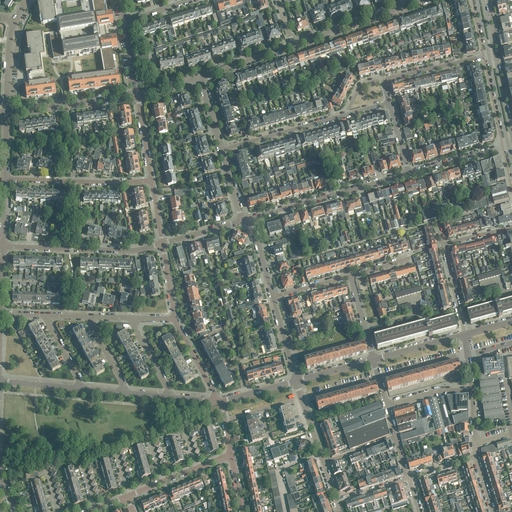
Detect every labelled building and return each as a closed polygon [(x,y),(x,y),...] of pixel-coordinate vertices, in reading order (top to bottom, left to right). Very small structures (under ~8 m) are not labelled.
[(40,17),(42,17),(43,24),(57,22),(58,31),(49,33),(49,35),(53,59),(100,51),(102,50),(105,72),(115,70),(112,49),(118,48),(116,36),(107,38),(105,26),(114,24),(112,12),(108,13),(105,0),(53,0),(38,3),(37,3),(38,7),(40,7),(40,9),(39,10),(39,14),(41,14),(41,17),(40,17)] [(228,0),(226,0),(223,1),(226,12),(227,13),(232,12),(228,0)] [(228,0),(232,12),(238,10),(234,0),(228,0)] [(240,0),(234,0),(238,10),(243,8),(246,7),(244,0),(242,0),(241,0),(240,0)] [(349,0),(343,2),(347,13),(348,12),(348,13),(350,13),(350,12),(353,11),(349,0)] [(364,7),(361,0),(355,0),(358,9),(361,8),(362,9),(363,8),(364,7)] [(497,4),(497,5),(498,9),(509,6),(507,0),(502,0),(503,2),(497,3),(497,4)] [(219,12),(217,12),(218,16),(221,15),(221,14),(226,12),(223,1),(217,3),(219,12)] [(268,8),(266,1),(258,4),(260,10),(268,8)] [(338,4),(342,14),(342,15),(343,15),(345,14),(345,13),(347,13),(343,2),(338,4)] [(338,4),(333,6),(336,16),(339,15),(339,16),(341,16),(341,15),(342,14),(338,4)] [(204,7),(207,16),(213,14),(210,5),(204,7)] [(319,11),(316,12),(320,22),(321,23),(323,22),(323,21),(325,20),(323,15),(326,14),(323,5),(320,5),(320,6),(319,6),(319,7),(318,7),(318,8),(318,9),(319,11)] [(336,16),(333,6),(327,8),(331,18),(333,17),(333,18),(334,18),(336,18),(336,17),(336,16)] [(434,8),(437,16),(438,18),(443,16),(443,14),(440,6),(437,7),(437,6),(435,7),(434,8)] [(509,6),(498,9),(499,13),(500,14),(500,15),(508,13),(510,12),(509,6)] [(204,7),(198,9),(201,18),(207,16),(204,7)] [(195,19),(201,18),(198,9),(193,11),(195,19)] [(424,12),(427,20),(429,19),(430,22),(431,21),(432,24),(434,23),(429,10),(427,11),(426,10),(425,11),(424,12)] [(193,11),(187,13),(189,21),(195,19),(193,11)] [(301,20),(300,20),(297,11),(295,12),(298,21),(295,22),(297,31),(303,29),(301,20)] [(320,22),(316,12),(310,14),(314,24),(316,23),(316,24),(317,24),(319,24),(319,23),(319,22),(320,22)] [(421,13),(419,14),(422,24),(424,23),(423,21),(427,20),(424,12),(423,12),(421,12),(421,13)] [(184,23),(189,21),(187,13),(181,15),(184,23)] [(306,18),(301,20),(303,29),(309,27),(307,21),(309,20),(307,13),(304,14),(306,18)] [(501,20),(502,25),(502,26),(503,26),(510,24),(509,18),(511,17),(511,13),(504,15),(505,19),(501,20)] [(413,15),(416,23),(417,26),(422,24),(419,14),(416,14),(414,15),(413,15)] [(181,15),(175,17),(178,25),(184,23),(181,15)] [(411,16),(408,17),(411,25),(416,23),(413,15),(413,16),(412,15),(411,16)] [(170,18),(171,24),(169,25),(172,37),(175,36),(172,27),(178,25),(175,17),(170,18)] [(405,18),(402,19),(405,27),(411,25),(408,17),(406,18),(405,18)] [(405,27),(402,19),(402,18),(400,19),(400,20),(397,20),(400,29),(405,27)] [(169,25),(166,26),(164,20),(163,20),(160,21),(158,22),(161,30),(161,33),(167,31),(169,38),(172,37),(169,25)] [(392,23),(391,23),(394,31),(397,30),(398,33),(399,36),(401,35),(400,33),(400,32),(397,21),(394,22),(393,22),(392,22),(392,23)] [(161,30),(158,22),(152,24),(155,32),(161,30)] [(395,35),(394,31),(391,23),(390,23),(388,23),(388,24),(386,25),(389,33),(390,37),(395,35)] [(511,27),(511,26),(511,23),(510,24),(503,26),(503,28),(504,32),(511,30),(511,27)] [(155,32),(152,24),(147,26),(149,34),(150,37),(156,35),(155,32)] [(277,25),(271,27),(275,38),(275,37),(275,38),(276,38),(278,38),(278,37),(280,36),(277,25)] [(149,34),(147,26),(141,27),(141,28),(143,36),(149,34)] [(275,38),(271,27),(265,29),(269,40),(272,39),(274,39),(274,38),(275,38)] [(371,30),(370,30),(373,38),(376,37),(379,45),(381,44),(379,39),(376,29),(373,29),(371,29),(371,30)] [(254,34),(258,43),(258,44),(259,44),(261,44),(261,43),(261,42),(263,42),(260,31),(257,32),(258,33),(254,34)] [(361,34),(360,34),(363,42),(368,40),(365,32),(363,33),(362,32),(361,33),(361,34)] [(45,55),(42,36),(42,34),(42,33),(26,35),(26,36),(27,36),(28,39),(26,39),(27,43),(28,43),(29,46),(27,46),(28,50),(30,50),(31,57),(24,57),(24,58),(26,58),(26,61),(25,61),(25,65),(27,65),(27,68),(26,68),(26,72),(29,72),(30,83),(33,83),(32,74),(42,73),(40,56),(45,55)] [(249,36),(252,45),(253,45),(253,46),(254,46),(255,45),(256,45),(256,44),(258,43),(254,34),(249,36)] [(247,47),(244,38),(243,36),(240,37),(238,38),(241,49),(244,48),(245,49),(246,48),(247,48),(246,47),(247,47)] [(252,45),(249,36),(244,38),(247,47),(249,46),(249,47),(250,47),(252,47),(252,46),(252,45)] [(353,45),(350,37),(349,38),(349,37),(347,38),(344,39),(348,50),(350,50),(349,47),(353,45)] [(226,40),(230,51),(236,49),(232,38),(226,40)] [(343,50),(347,49),(343,39),(343,40),(342,39),(341,40),(340,41),(338,41),(341,49),(342,52),(344,52),(343,50)] [(222,45),(225,53),(230,51),(226,40),(223,41),(225,44),(222,45)] [(219,55),(216,47),(215,43),(212,44),(213,47),(210,48),(213,57),(219,55)] [(336,51),(333,43),(332,43),(330,43),(330,44),(328,45),(331,56),(332,58),(334,57),(333,55),(337,54),(336,51)] [(225,53),(222,45),(216,47),(219,55),(225,53)] [(331,56),(328,45),(325,46),(325,45),(323,46),(323,47),(325,55),(328,54),(329,57),(331,56)] [(440,57),(440,58),(443,57),(445,56),(443,48),(443,45),(437,46),(440,57)] [(511,47),(502,50),(503,55),(511,53),(511,47)] [(322,62),(320,57),(317,49),(315,49),(313,49),(313,50),(312,50),(315,58),(316,61),(319,60),(320,62),(322,62)] [(202,51),(203,55),(206,63),(212,61),(208,51),(205,52),(204,50),(202,51)] [(310,60),(307,52),(305,53),(304,52),(303,53),(302,54),(304,60),(305,62),(310,60)] [(511,53),(503,55),(504,61),(505,61),(505,63),(511,61),(511,53)] [(304,60),(302,54),(301,54),(299,54),(299,55),(297,56),(298,60),(299,64),(300,67),(306,65),(305,62),(304,60)] [(185,57),(186,60),(189,68),(194,66),(192,60),(191,57),(191,55),(185,57)] [(206,63),(203,55),(197,56),(200,64),(206,63)] [(200,64),(197,56),(194,58),(193,56),(191,57),(192,60),(194,66),(200,64)] [(292,60),(292,57),(291,58),(291,57),(289,58),(286,59),(289,67),(290,71),(292,76),(294,75),(293,70),(296,69),(294,66),(292,60)] [(286,60),(285,59),(284,59),(282,59),(282,60),(280,61),(280,62),(284,72),(289,71),(288,68),(286,60)] [(275,63),(278,71),(279,74),(284,72),(280,62),(278,62),(277,62),(276,62),(276,63),(275,63)] [(272,64),(270,65),(272,73),(278,71),(275,63),(274,63),(272,64)] [(265,67),(267,75),(268,78),(274,76),(272,73),(270,65),(267,66),(267,65),(265,66),(265,67)] [(255,70),(254,70),(257,79),(262,77),(259,69),(257,69),(255,69),(255,70)] [(345,78),(344,80),(351,84),(352,84),(353,82),(354,79),(352,79),(354,76),(352,75),(352,74),(347,71),(344,77),(345,78)] [(118,72),(68,78),(70,92),(120,86),(118,72)] [(243,90),(244,90),(243,87),(242,84),(239,76),(239,75),(236,76),(234,76),(234,77),(233,77),(236,86),(240,85),(240,87),(241,91),(243,90)] [(466,84),(474,82),(482,80),(481,78),(482,77),(482,76),(481,75),(480,75),(472,77),(473,80),(470,80),(466,81),(466,84)] [(54,80),(33,83),(30,83),(25,84),(27,98),(56,94),(54,80)] [(215,90),(224,87),(227,87),(226,83),(230,82),(229,80),(221,82),(221,83),(219,83),(219,85),(217,85),(217,86),(216,87),(217,89),(215,89),(215,90)] [(342,83),(341,85),(349,89),(350,87),(351,84),(344,80),(343,80),(342,82),(342,83)] [(336,89),(338,90),(346,94),(347,92),(348,92),(349,90),(348,90),(349,89),(341,85),(339,84),(336,89)] [(399,92),(397,84),(391,85),(394,94),(397,93),(399,100),(401,100),(400,97),(399,92)] [(336,92),(335,95),(344,99),(345,97),(346,95),(346,94),(338,90),(337,93),(336,92)] [(178,97),(180,103),(189,100),(189,99),(189,97),(188,97),(187,95),(181,96),(181,97),(178,97)] [(332,96),(330,100),(333,102),(332,103),(340,107),(342,102),(344,99),(335,95),(334,97),(332,96)] [(315,104),(317,113),(320,112),(322,112),(322,111),(320,103),(319,98),(316,99),(315,97),(313,98),(315,104)] [(182,112),(181,108),(183,108),(184,108),(191,106),(190,103),(191,102),(190,101),(189,100),(180,103),(177,104),(178,109),(172,111),(173,114),(179,112),(182,112)] [(298,104),(301,117),(304,116),(304,117),(306,116),(306,115),(307,115),(303,103),(303,102),(298,104)] [(303,103),(307,115),(309,115),(310,115),(312,115),(312,114),(310,106),(309,103),(309,102),(303,103)] [(162,119),(162,120),(166,120),(166,118),(164,119),(163,113),(165,113),(164,109),(154,111),(156,120),(162,119)] [(187,113),(189,118),(199,115),(198,115),(199,114),(198,113),(198,112),(197,110),(191,112),(191,111),(190,112),(187,113)] [(78,129),(78,126),(84,125),(84,123),(84,122),(83,114),(76,115),(77,121),(74,122),(75,130),(78,129)] [(189,118),(191,124),(200,121),(199,119),(200,118),(200,116),(199,116),(199,115),(189,118)] [(251,122),(254,131),(254,130),(255,130),(255,131),(257,130),(257,129),(259,129),(257,121),(255,117),(250,118),(251,119),(251,122)] [(55,118),(49,119),(50,126),(54,126),(54,127),(56,126),(57,132),(60,131),(59,124),(56,124),(55,118)] [(131,120),(130,120),(121,121),(118,122),(119,129),(125,128),(124,127),(132,125),(131,120)] [(166,121),(166,120),(162,120),(162,122),(157,122),(159,134),(167,133),(166,121)] [(191,124),(192,129),(202,126),(201,126),(202,125),(202,123),(201,123),(200,121),(191,124)] [(202,126),(192,129),(194,134),(197,134),(203,132),(202,129),(203,129),(203,127),(202,127),(202,126)] [(236,129),(227,132),(228,132),(228,133),(228,136),(229,136),(229,137),(238,135),(237,132),(240,131),(240,133),(244,132),(245,133),(247,132),(246,126),(243,127),(236,129)] [(346,137),(343,126),(341,126),(340,126),(338,126),(338,127),(337,127),(340,136),(341,139),(346,137)] [(332,129),(335,138),(340,136),(337,127),(335,128),(333,128),(332,129)] [(388,139),(393,137),(390,128),(387,129),(385,129),(387,136),(388,139)] [(321,132),(324,141),(325,143),(330,142),(329,139),(327,130),(324,131),(322,131),(322,132),(321,132)] [(324,141),(321,132),(318,132),(318,133),(316,133),(318,143),(324,141)] [(313,134),(310,135),(313,144),(318,143),(316,133),(315,134),(315,133),(313,134)] [(470,134),(473,146),(474,146),(476,146),(476,145),(478,144),(475,133),(470,134)] [(308,146),(305,136),(304,136),(302,137),(300,138),(302,147),(308,146)] [(492,136),(485,137),(482,138),(482,141),(479,142),(479,144),(486,142),(488,142),(488,141),(490,141),(490,140),(492,139),(492,138),(492,136)] [(125,145),(134,143),(133,137),(124,139),(121,139),(123,145),(125,145)] [(456,139),(459,150),(461,149),(462,149),(463,149),(464,148),(461,137),(457,138),(456,138),(456,139)] [(195,140),(197,146),(206,143),(207,142),(206,140),(205,138),(199,139),(198,139),(195,140)] [(447,140),(451,152),(452,152),(453,152),(454,152),(455,151),(456,150),(453,139),(447,140)] [(443,145),(446,154),(448,153),(451,152),(447,140),(442,142),(443,145)] [(197,146),(199,151),(208,148),(208,147),(208,145),(207,145),(206,143),(197,146)] [(285,151),(282,143),(280,143),(277,144),(280,153),(283,152),(283,154),(286,153),(285,151)] [(168,157),(169,158),(172,157),(172,156),(174,156),(172,146),(162,148),(163,157),(168,157)] [(275,157),(274,154),(272,146),(271,146),(269,146),(269,147),(267,147),(270,159),(275,157)] [(264,148),(261,149),(264,160),(270,159),(267,147),(266,147),(264,147),(264,148)] [(208,148),(199,151),(197,152),(198,157),(200,156),(200,157),(203,156),(204,156),(203,156),(210,154),(209,151),(209,149),(208,149),(208,148)] [(264,160),(261,149),(260,148),(259,149),(258,150),(256,150),(258,159),(257,159),(258,162),(264,160)] [(426,159),(428,158),(429,158),(429,159),(432,158),(430,149),(426,150),(426,148),(423,149),(426,159)] [(435,148),(430,149),(432,158),(435,157),(435,156),(438,156),(435,148)] [(44,170),(47,158),(41,157),(42,150),(39,149),(38,157),(40,158),(39,163),(39,165),(38,168),(44,170)] [(410,153),(413,163),(415,162),(419,162),(416,153),(416,151),(410,153)] [(235,159),(236,160),(244,158),(246,157),(246,154),(247,154),(246,152),(234,155),(235,156),(234,157),(234,158),(235,159)] [(395,168),(393,160),(392,158),(391,155),(386,156),(389,169),(392,169),(395,168)] [(82,171),(85,160),(85,158),(76,156),(73,165),(77,166),(76,170),(77,170),(77,171),(79,172),(80,171),(80,170),(82,171)] [(401,166),(398,156),(392,158),(393,160),(395,168),(398,167),(401,166)] [(25,160),(23,169),(29,170),(30,167),(32,168),(33,164),(31,164),(32,158),(26,157),(25,160)] [(47,158),(44,170),(50,171),(51,168),(53,168),(54,163),(57,163),(58,158),(55,157),(54,160),(47,158)] [(163,160),(164,167),(172,166),(171,159),(172,159),(172,157),(169,158),(169,159),(163,160)] [(484,175),(503,170),(502,168),(502,167),(500,158),(499,157),(497,158),(487,161),(481,163),(484,175)] [(100,160),(99,162),(98,165),(98,166),(97,170),(103,172),(105,164),(106,160),(103,159),(103,161),(100,160)] [(17,168),(23,169),(25,160),(22,160),(22,161),(19,160),(18,163),(18,164),(17,168)] [(85,160),(82,171),(88,173),(89,169),(91,170),(93,162),(88,161),(85,160)] [(105,164),(103,172),(110,173),(110,170),(112,170),(113,167),(116,168),(115,160),(113,160),(113,162),(109,161),(109,165),(105,164)] [(201,169),(203,168),(213,165),(213,164),(213,162),(212,162),(211,160),(205,161),(204,161),(205,161),(199,163),(201,169)] [(385,160),(379,162),(381,172),(384,172),(387,171),(385,160)] [(137,161),(128,162),(125,163),(127,169),(129,169),(138,167),(137,161)] [(475,164),(473,165),(472,165),(476,177),(481,175),(481,173),(478,164),(476,165),(475,164)] [(213,165),(203,168),(205,173),(208,173),(208,172),(214,171),(214,168),(214,167),(214,166),(213,165)] [(171,173),(171,174),(175,174),(175,172),(173,173),(172,166),(164,167),(165,174),(171,173)] [(372,167),(367,168),(369,176),(374,174),(373,171),(375,170),(374,166),(372,167)] [(466,167),(468,176),(474,175),(471,166),(469,166),(468,166),(467,166),(466,167)] [(462,178),(468,176),(466,167),(465,167),(463,168),(460,169),(462,178)] [(343,169),(337,171),(340,179),(346,178),(343,169)] [(458,169),(453,170),(455,179),(456,183),(462,181),(458,169)] [(485,176),(482,177),(481,177),(486,195),(467,200),(470,211),(488,207),(489,207),(508,202),(509,202),(507,195),(506,195),(504,188),(506,188),(505,185),(503,179),(504,179),(503,170),(484,175),(485,176)] [(446,172),(440,174),(444,189),(448,188),(449,191),(451,190),(450,187),(451,187),(450,184),(449,180),(448,181),(446,172)] [(175,174),(171,174),(172,176),(167,176),(168,186),(176,184),(175,175),(175,174)] [(437,187),(438,191),(441,190),(444,189),(440,174),(434,176),(437,184),(437,187)] [(433,178),(426,180),(428,190),(432,189),(434,194),(438,192),(433,178)] [(306,181),(309,192),(312,191),(314,191),(314,190),(315,190),(312,183),(310,183),(309,180),(306,181)] [(296,185),(299,195),(299,194),(301,194),(304,193),(303,193),(304,193),(302,185),(299,186),(297,181),(295,182),(296,185)] [(302,185),(304,193),(305,193),(307,192),(309,191),(309,192),(306,181),(301,182),(302,185)] [(417,183),(420,192),(421,195),(424,194),(423,191),(426,190),(424,181),(417,183)] [(208,184),(210,190),(219,187),(219,185),(219,184),(219,182),(218,182),(208,184)] [(410,183),(413,194),(419,193),(416,182),(412,183),(412,182),(410,183)] [(404,185),(407,193),(408,198),(414,197),(413,194),(410,183),(408,183),(408,184),(404,185)] [(292,197),(292,196),(289,185),(284,186),(284,187),(287,198),(289,197),(290,198),(292,197)] [(399,197),(400,198),(405,196),(402,185),(398,186),(396,187),(399,197)] [(210,190),(211,195),(221,192),(221,191),(221,190),(220,189),(219,187),(210,190)] [(279,191),(282,199),(283,199),(284,199),(284,198),(287,198),(284,187),(279,189),(279,191)] [(394,199),(399,197),(396,187),(394,187),(394,188),(391,189),(394,199)] [(176,199),(179,198),(183,198),(182,191),(179,191),(174,192),(176,199)] [(381,192),(383,200),(385,199),(387,206),(389,205),(389,202),(385,191),(381,192)] [(221,192),(211,195),(213,201),(216,200),(222,198),(222,196),(222,195),(222,193),(221,193),(221,192)] [(256,195),(257,197),(259,205),(260,205),(262,205),(262,204),(264,204),(265,204),(263,196),(262,196),(262,193),(256,195)] [(377,213),(372,195),(368,196),(370,204),(372,203),(375,213),(377,213)] [(179,198),(176,199),(171,200),(173,211),(178,210),(178,212),(181,211),(181,210),(179,198)] [(367,198),(363,199),(367,214),(371,212),(367,198)] [(353,202),(355,210),(356,214),(363,212),(360,200),(356,201),(355,201),(354,201),(353,201),(353,202)] [(355,210),(353,202),(352,202),(351,202),(350,202),(349,203),(346,204),(348,212),(355,210)] [(335,204),(338,212),(341,211),(341,214),(344,213),(341,203),(338,203),(336,204),(335,204)] [(215,209),(216,212),(225,209),(226,208),(225,206),(224,204),(217,206),(217,205),(217,206),(213,207),(214,209),(215,209)] [(338,214),(338,212),(335,204),(330,206),(332,214),(333,216),(338,214)] [(510,209),(510,204),(500,207),(501,210),(499,211),(499,213),(511,211),(510,209)] [(317,209),(319,217),(320,219),(323,218),(323,219),(324,219),(325,224),(328,223),(326,215),(325,216),(325,215),(323,208),(320,209),(320,208),(320,209),(319,208),(318,209),(317,209)] [(225,209),(216,212),(217,215),(216,216),(216,218),(220,217),(221,217),(220,217),(227,215),(226,212),(227,212),(226,210),(225,209)] [(313,219),(319,217),(317,209),(316,209),(315,209),(314,209),(314,210),(313,210),(311,211),(313,219)] [(479,222),(481,229),(486,228),(482,214),(481,210),(477,211),(478,215),(480,215),(482,221),(479,222)] [(494,214),(492,215),(491,210),(487,211),(488,217),(489,218),(490,218),(490,219),(496,218),(496,217),(499,216),(499,215),(502,215),(502,217),(511,215),(511,211),(499,213),(496,214),(494,214)] [(182,223),(181,216),(185,216),(184,212),(182,212),(181,211),(178,212),(178,213),(172,214),(174,224),(182,223)] [(312,218),(309,219),(307,212),(306,212),(304,212),(303,213),(300,213),(302,218),(303,222),(309,221),(311,227),(314,226),(313,223),(312,218)] [(23,213),(18,213),(18,216),(21,216),(21,222),(20,223),(17,222),(16,228),(15,228),(15,229),(14,233),(21,234),(24,223),(23,223),(23,221),(23,213)] [(482,214),(486,228),(491,227),(489,218),(488,217),(485,217),(484,213),(482,214)] [(24,223),(21,234),(27,236),(28,233),(30,233),(32,222),(35,222),(37,215),(34,214),(32,222),(30,223),(30,224),(24,223)] [(511,216),(511,215),(502,217),(502,218),(501,218),(501,219),(493,220),(494,226),(511,222),(511,216)] [(290,216),(288,217),(290,226),(293,225),(295,231),(297,231),(295,224),(293,216),(291,217),(290,216)] [(276,222),(273,223),(276,233),(282,232),(281,228),(282,228),(281,224),(280,224),(280,222),(277,223),(276,222)] [(276,233),(273,223),(270,223),(270,224),(267,225),(268,228),(267,228),(268,232),(269,231),(270,235),(276,233)] [(45,224),(44,226),(42,235),(48,237),(49,233),(51,233),(52,226),(48,224),(48,225),(45,224)] [(36,234),(42,235),(44,226),(41,226),(41,227),(37,226),(37,229),(36,230),(36,234)] [(111,226),(110,228),(108,236),(115,238),(117,230),(117,227),(111,226)] [(94,237),(96,228),(92,228),(89,228),(88,231),(85,231),(84,234),(87,235),(94,237)] [(102,230),(96,228),(94,237),(100,238),(100,235),(102,235),(103,232),(101,232),(102,230)] [(120,231),(117,230),(115,238),(121,239),(122,235),(123,236),(124,233),(122,233),(123,230),(120,230),(120,231)] [(237,242),(242,235),(240,234),(240,233),(239,232),(238,231),(237,231),(236,231),(232,239),(231,241),(234,243),(235,241),(237,242)] [(511,232),(506,234),(497,236),(499,242),(509,240),(511,239),(511,232)] [(244,236),(242,235),(237,242),(236,246),(239,247),(238,248),(241,250),(241,249),(244,250),(246,247),(250,246),(248,238),(248,237),(244,235),(244,236)] [(214,252),(221,251),(219,243),(218,243),(217,238),(211,240),(214,250),(214,252)] [(400,240),(400,242),(403,252),(408,251),(411,250),(409,242),(406,243),(405,240),(403,241),(402,239),(400,240)] [(496,256),(495,253),(492,239),(487,240),(489,247),(491,246),(494,257),(496,256)] [(214,250),(211,240),(205,242),(207,247),(208,252),(214,250)] [(429,255),(437,253),(438,253),(437,249),(436,247),(435,244),(434,240),(420,244),(419,244),(420,247),(424,245),(424,246),(427,245),(427,246),(431,246),(431,248),(432,250),(428,251),(429,255)] [(287,242),(276,245),(277,248),(274,249),(274,250),(273,250),(274,253),(275,252),(275,253),(275,255),(276,255),(283,253),(282,247),(288,245),(287,242)] [(386,247),(388,246),(389,248),(386,249),(389,257),(390,256),(390,257),(393,256),(393,255),(390,244),(387,245),(387,243),(385,244),(386,247)] [(194,245),(197,254),(197,257),(203,255),(204,260),(207,259),(207,258),(204,249),(201,250),(200,244),(198,245),(198,244),(194,245)] [(511,251),(511,250),(511,244),(507,246),(501,247),(502,254),(507,253),(506,249),(511,248),(511,251)] [(191,261),(189,261),(188,261),(190,267),(191,269),(191,271),(194,271),(195,269),(193,263),(194,263),(193,260),(194,260),(193,255),(197,254),(194,245),(191,246),(191,247),(189,247),(190,254),(189,254),(191,261)] [(382,250),(379,251),(378,246),(376,246),(376,248),(379,259),(381,259),(384,258),(382,250)] [(460,247),(462,254),(464,253),(466,260),(468,260),(465,246),(460,247)] [(370,253),(369,248),(368,247),(366,247),(367,251),(368,252),(370,261),(372,261),(372,262),(374,261),(374,260),(375,260),(373,252),(370,253)] [(379,259),(376,248),(374,249),(373,247),(371,248),(373,252),(375,260),(376,260),(376,261),(379,260),(379,259)] [(176,250),(180,264),(181,264),(186,262),(186,263),(182,248),(176,250)] [(450,253),(451,257),(458,256),(458,254),(457,254),(456,248),(451,249),(452,253),(450,253)] [(358,253),(361,264),(362,263),(363,264),(365,263),(366,263),(363,255),(361,256),(359,249),(357,250),(358,253)] [(370,261),(368,252),(367,251),(365,252),(364,250),(362,250),(363,255),(366,263),(367,262),(367,263),(370,262),(370,261)] [(355,251),(353,252),(354,257),(355,259),(356,265),(358,265),(361,264),(358,253),(355,254),(355,251)] [(245,266),(253,264),(252,258),(243,260),(245,266)] [(319,267),(321,275),(323,274),(323,275),(326,274),(325,274),(326,273),(324,265),(321,266),(320,261),(318,262),(319,267)] [(328,264),(331,272),(332,272),(335,271),(336,271),(334,262),(328,264)] [(287,263),(278,265),(278,266),(278,269),(279,269),(280,271),(290,268),(289,266),(288,266),(287,263)] [(314,268),(317,276),(318,276),(321,275),(319,267),(316,267),(315,263),(313,263),(314,268)] [(317,276),(314,268),(312,269),(310,264),(308,264),(310,269),(312,277),(313,277),(316,277),(316,276),(317,276)] [(416,272),(414,266),(408,268),(409,274),(413,273),(415,278),(417,278),(416,272)] [(255,270),(246,272),(248,278),(256,275),(255,270)] [(395,271),(397,278),(403,276),(402,270),(395,271)] [(455,275),(457,280),(464,278),(463,275),(469,274),(469,272),(472,271),(455,275)] [(382,275),(384,281),(390,280),(389,273),(382,275)] [(282,283),(292,280),(293,280),(292,274),(281,277),(282,279),(281,280),(282,283)] [(184,278),(186,285),(194,283),(193,276),(184,278)] [(369,279),(371,285),(377,283),(376,277),(369,279)] [(292,283),(292,280),(282,283),(283,286),(284,286),(284,289),(295,286),(294,283),(292,283)] [(248,288),(249,291),(260,288),(258,282),(256,283),(255,282),(251,283),(252,284),(250,285),(251,287),(248,288)] [(122,295),(124,288),(125,285),(121,285),(119,295),(122,295),(121,298),(120,300),(121,300),(120,305),(126,306),(128,297),(122,295)] [(250,293),(251,297),(261,294),(260,288),(249,291),(247,292),(248,294),(250,293)] [(187,291),(188,297),(197,295),(195,289),(187,291)] [(88,305),(90,295),(84,294),(82,303),(88,305)] [(94,306),(96,297),(97,295),(94,294),(93,296),(90,295),(88,305),(94,306)] [(261,294),(251,297),(251,299),(254,298),(255,302),(263,300),(261,294)] [(113,307),(115,298),(104,295),(102,304),(113,307)] [(316,309),(312,295),(309,296),(311,304),(314,315),(317,314),(316,309)] [(128,297),(126,306),(132,308),(133,303),(134,303),(134,301),(134,298),(128,297)] [(442,304),(450,302),(448,297),(441,299),(438,299),(439,305),(442,304)] [(289,307),(298,304),(297,301),(299,301),(298,298),(288,301),(288,304),(289,306),(289,307)] [(190,303),(191,309),(200,307),(198,301),(190,303)] [(511,301),(499,305),(498,302),(494,303),(495,304),(467,312),(467,310),(467,311),(470,324),(471,324),(470,322),(498,315),(499,318),(502,317),(502,315),(511,312),(511,301)] [(304,303),(298,304),(289,307),(290,309),(289,309),(290,312),(291,312),(297,310),(300,309),(299,307),(300,306),(305,305),(304,303)] [(259,314),(265,312),(266,312),(265,309),(265,308),(264,308),(263,306),(255,308),(257,315),(259,314)] [(202,307),(200,307),(191,309),(192,315),(201,313),(203,313),(202,307)] [(301,309),(300,309),(297,310),(291,312),(291,314),(292,317),(292,318),(301,315),(300,312),(301,312),(301,310),(301,309)] [(201,313),(192,315),(194,321),(202,320),(204,319),(203,317),(202,317),(201,313)] [(341,323),(353,319),(354,319),(353,316),(352,316),(352,314),(342,317),(339,318),(341,323)] [(457,329),(454,316),(453,316),(454,317),(429,324),(428,321),(424,322),(425,324),(374,338),(374,336),(373,336),(377,349),(377,348),(428,334),(429,337),(432,336),(432,334),(457,327),(457,329)] [(267,318),(260,320),(254,322),(255,325),(259,323),(260,327),(269,325),(269,324),(270,324),(269,321),(268,321),(267,318)] [(37,322),(28,327),(31,331),(40,327),(37,322)] [(297,333),(305,331),(306,330),(306,329),(306,328),(307,328),(306,325),(295,328),(295,329),(295,330),(296,331),(297,333)] [(196,334),(199,333),(205,332),(204,326),(195,328),(196,334)] [(40,327),(31,331),(33,336),(42,331),(40,327)] [(75,336),(84,331),(82,327),(73,331),(75,336)] [(263,339),(266,338),(273,337),(271,330),(267,332),(266,330),(261,331),(263,339)] [(42,331),(33,336),(36,340),(45,335),(42,331)] [(77,340),(86,336),(84,331),(75,336),(77,340)] [(119,340),(128,336),(126,331),(117,336),(119,340)] [(298,339),(304,337),(305,340),(313,337),(312,334),(306,336),(305,331),(297,333),(297,334),(295,334),(296,337),(297,338),(298,337),(298,339)] [(45,335),(36,340),(38,345),(47,340),(45,335)] [(128,336),(119,340),(122,345),(132,339),(131,338),(129,335),(128,336)] [(164,345),(173,340),(170,335),(161,340),(164,345)] [(80,345),(89,340),(86,336),(77,340),(80,345)] [(266,338),(268,345),(275,343),(273,337),(266,338)] [(204,348),(215,342),(212,338),(201,344),(204,348)] [(132,339),(122,345),(124,349),(133,344),(134,344),(132,340),(132,339)] [(47,340),(38,345),(40,349),(49,344),(47,340)] [(82,349),(91,344),(90,342),(89,340),(80,345),(82,349)] [(166,349),(175,344),(173,340),(164,345),(166,349)] [(215,342),(204,348),(206,353),(217,347),(215,342)] [(275,343),(268,345),(270,351),(277,349),(275,343)] [(366,353),(364,343),(353,346),(355,356),(366,353)] [(49,344),(40,349),(43,353),(52,349),(49,344)] [(85,354),(94,349),(91,344),(82,349),(85,354)] [(126,354),(135,349),(133,344),(124,349),(126,354)] [(175,344),(166,349),(169,353),(178,349),(175,344)] [(336,351),(339,361),(355,356),(353,346),(336,351)] [(217,347),(206,353),(208,357),(217,352),(219,351),(217,347)] [(52,349),(43,353),(45,358),(54,353),(52,349)] [(87,358),(96,353),(94,349),(85,354),(87,358)] [(129,358),(138,353),(135,349),(126,354),(129,358)] [(178,349),(169,353),(171,358),(180,353),(178,349)] [(339,361),(336,351),(320,355),(323,365),(339,361)] [(217,352),(208,357),(211,362),(220,357),(217,352)] [(54,353),(45,358),(48,362),(56,357),(54,353)] [(89,362),(98,358),(96,353),(87,358),(89,362)] [(131,362),(140,358),(138,353),(129,358),(131,362)] [(180,353),(171,358),(173,362),(182,357),(180,353)] [(323,365),(320,355),(304,360),(307,370),(323,365)] [(56,357),(48,362),(50,367),(59,362),(56,357)] [(182,357),(173,362),(176,367),(185,362),(182,357)] [(220,357),(211,362),(213,366),(222,361),(220,357)] [(92,367),(101,362),(98,358),(89,362),(92,367)] [(134,367),(143,362),(140,358),(131,362),(134,367)] [(497,378),(497,376),(497,374),(504,373),(502,358),(502,359),(499,360),(499,358),(495,359),(482,361),(482,364),(484,376),(491,375),(492,379),(497,378)] [(224,360),(222,361),(213,366),(215,370),(224,365),(226,364),(224,360)] [(437,378),(460,371),(459,367),(460,367),(459,365),(458,365),(457,361),(434,368),(437,378)] [(59,362),(50,367),(52,371),(61,367),(59,362)] [(94,371),(103,367),(101,362),(92,367),(94,371)] [(136,371),(145,366),(143,362),(134,367),(136,371)] [(185,362),(176,367),(178,371),(187,366),(185,362)] [(275,365),(277,374),(283,372),(280,363),(278,364),(275,365)] [(477,364),(485,423),(499,421),(500,424),(506,423),(504,415),(503,415),(497,378),(492,379),(491,375),(484,376),(482,364),(477,364)] [(224,365),(215,370),(218,375),(227,370),(224,365)] [(138,376),(147,371),(145,366),(136,371),(138,376)] [(187,366),(178,371),(180,375),(189,371),(187,366)] [(97,376),(106,371),(103,367),(94,371),(97,376)] [(263,369),(265,377),(271,375),(269,367),(263,369)] [(417,372),(420,382),(437,378),(434,368),(417,372)] [(258,370),(260,378),(262,378),(263,379),(266,378),(265,377),(263,369),(258,370)] [(227,370),(218,375),(220,379),(229,374),(227,370)] [(252,372),(254,380),(260,378),(258,370),(252,372)] [(141,380),(150,375),(147,371),(138,376),(141,380)] [(189,371),(180,375),(183,380),(192,375),(189,371)] [(246,373),(248,382),(251,381),(251,382),(254,381),(254,380),(252,372),(249,373),(249,372),(246,373)] [(401,377),(404,387),(420,382),(417,372),(401,377)] [(231,373),(229,374),(220,379),(223,384),(231,379),(234,377),(231,373)] [(192,375),(183,380),(185,384),(194,380),(192,375)] [(385,381),(388,391),(404,387),(401,377),(385,381)] [(231,379),(223,384),(225,388),(234,383),(231,379)] [(378,394),(375,384),(361,388),(364,398),(378,394)] [(361,388),(345,392),(348,402),(364,398),(361,388)] [(345,392),(329,397),(332,407),(348,402),(345,392)] [(332,407),(329,397),(315,400),(318,411),(332,407)] [(454,426),(446,397),(436,400),(444,429),(447,428),(451,427),(454,426)] [(454,426),(458,424),(460,424),(461,424),(466,422),(468,422),(468,402),(468,397),(465,397),(446,397),(454,426)] [(444,429),(436,400),(436,398),(428,401),(436,431),(441,430),(444,429)] [(436,431),(428,401),(422,402),(424,410),(426,418),(430,433),(436,431)] [(341,426),(383,410),(380,402),(360,409),(338,417),(341,426)] [(393,410),(395,418),(414,413),(412,405),(393,410)] [(345,435),(385,419),(383,410),(341,426),(345,435)] [(424,410),(414,413),(395,418),(396,422),(398,421),(399,425),(426,418),(424,410)] [(426,418),(399,425),(397,426),(399,432),(422,426),(423,429),(400,435),(402,442),(419,436),(424,435),(430,433),(426,418)] [(320,426),(321,429),(322,429),(322,430),(333,427),(330,419),(321,422),(322,425),(321,426),(320,426)] [(385,419),(345,435),(350,450),(389,435),(385,419)] [(284,429),(296,426),(294,421),(283,424),(282,424),(284,429)] [(466,422),(461,424),(461,426),(460,426),(460,433),(468,433),(468,426),(468,422),(466,422)] [(246,434),(249,433),(260,430),(258,426),(247,429),(245,429),(246,434)] [(285,430),(286,434),(297,431),(296,426),(284,429),(284,430),(285,430)] [(205,436),(214,433),(212,427),(203,430),(205,436)] [(322,430),(323,431),(322,431),(322,432),(323,432),(324,435),(331,433),(338,430),(337,428),(334,429),(333,427),(322,430)] [(214,433),(205,436),(206,441),(215,439),(214,433)] [(251,443),(262,440),(261,435),(250,438),(251,443)] [(336,436),(326,440),(325,440),(325,442),(326,442),(327,444),(335,442),(340,440),(340,438),(337,439),(336,436)] [(175,439),(168,441),(170,446),(179,444),(183,443),(183,441),(179,442),(178,438),(175,439)] [(215,439),(206,441),(208,447),(217,445),(215,439)] [(462,453),(469,451),(467,446),(469,445),(468,439),(464,439),(466,443),(460,445),(462,453)] [(509,440),(496,444),(498,452),(501,451),(505,450),(504,447),(511,445),(509,440)] [(308,448),(308,447),(308,445),(307,444),(306,441),(303,442),(302,441),(294,443),(295,445),(294,445),(296,451),(298,450),(298,451),(308,448)] [(390,455),(386,443),(382,445),(385,453),(387,452),(388,455),(389,458),(391,457),(390,455)] [(179,444),(170,446),(172,452),(181,450),(185,449),(184,447),(181,448),(179,444)] [(452,447),(452,446),(451,444),(446,446),(450,458),(451,457),(452,457),(454,457),(454,456),(452,447)] [(452,447),(454,456),(455,457),(462,455),(458,444),(452,446),(452,447)] [(210,453),(219,451),(217,445),(208,447),(210,453)] [(336,446),(329,449),(328,449),(329,451),(330,453),(338,451),(348,447),(347,445),(340,448),(337,449),(336,446)] [(135,454),(144,452),(142,446),(133,448),(135,454)] [(285,446),(271,451),(274,461),(289,456),(288,453),(286,447),(285,446)] [(374,448),(376,456),(378,455),(381,463),(383,462),(378,446),(374,448)] [(441,448),(443,456),(444,459),(445,459),(447,459),(447,458),(449,458),(445,446),(441,448)] [(443,461),(443,460),(442,456),(443,456),(441,448),(440,447),(437,448),(437,450),(432,452),(432,450),(429,451),(430,456),(435,455),(436,458),(437,457),(439,462),(443,461)] [(369,450),(375,465),(379,464),(377,461),(376,461),(374,457),(376,456),(374,448),(369,450)] [(181,450),(172,452),(173,458),(183,455),(186,454),(186,452),(182,453),(181,450)] [(265,451),(264,452),(266,463),(267,462),(273,461),(274,461),(271,451),(270,450),(269,450),(265,451)] [(338,451),(330,453),(330,454),(330,455),(331,455),(332,458),(349,452),(349,450),(342,452),(339,453),(338,451)] [(365,451),(368,459),(370,458),(373,466),(375,465),(369,450),(365,451)] [(424,453),(428,464),(429,464),(430,464),(432,464),(432,463),(430,454),(427,455),(426,450),(424,451),(424,453)] [(367,468),(370,467),(369,464),(368,465),(366,460),(368,459),(365,451),(361,453),(365,463),(367,468)] [(144,452),(135,454),(137,460),(146,457),(149,457),(149,454),(145,455),(144,452)] [(415,454),(419,467),(420,467),(421,467),(423,466),(421,457),(420,457),(419,453),(415,454)] [(491,454),(482,457),(482,458),(482,460),(483,460),(483,462),(494,458),(493,453),(491,454)] [(258,454),(243,457),(244,463),(251,461),(250,458),(258,456),(258,454)] [(359,471),(362,470),(361,468),(360,468),(358,463),(360,462),(357,454),(353,456),(359,471)] [(187,458),(186,458),(184,459),(183,455),(173,458),(175,464),(188,460),(187,458)] [(353,456),(349,457),(351,465),(353,464),(356,472),(359,471),(353,456)] [(146,457),(137,460),(138,466),(147,463),(151,462),(150,460),(147,461),(146,457)] [(484,465),(485,466),(493,463),(497,462),(496,458),(494,458),(483,462),(484,463),(483,464),(484,465)] [(114,462),(112,463),(110,464),(109,459),(100,462),(101,468),(110,465),(114,464),(114,462)] [(391,461),(397,478),(401,476),(399,468),(396,469),(393,460),(391,461)] [(303,471),(307,470),(315,467),(314,464),(313,462),(313,461),(304,464),(305,468),(303,469),(303,471)] [(147,463),(138,466),(140,472),(149,469),(153,468),(152,466),(148,467),(147,463)] [(383,464),(388,480),(392,479),(390,471),(388,472),(385,464),(383,464)] [(461,472),(472,469),(472,467),(471,465),(471,464),(462,467),(463,469),(460,470),(461,472)] [(110,465),(101,468),(103,474),(112,471),(116,470),(115,468),(112,469),(110,465)] [(252,467),(245,468),(246,474),(253,473),(253,469),(261,468),(261,465),(258,466),(256,466),(252,467)] [(343,465),(332,469),(334,475),(342,472),(341,472),(343,471),(342,468),(346,467),(345,465),(343,465)] [(378,469),(380,468),(379,466),(375,467),(380,483),(384,482),(382,474),(380,475),(378,469)] [(75,471),(73,467),(64,470),(66,476),(75,473),(77,473),(79,472),(78,470),(75,471)] [(214,478),(224,476),(223,471),(221,471),(220,468),(220,467),(212,470),(213,470),(213,472),(214,478)] [(310,475),(317,473),(316,470),(315,467),(315,468),(315,467),(307,470),(308,473),(304,474),(304,475),(302,476),(302,478),(305,477),(310,475)] [(154,472),(152,472),(150,473),(149,469),(140,472),(142,477),(154,474),(154,472)] [(284,472),(286,477),(292,475),(291,469),(284,472)] [(369,469),(367,470),(372,486),(376,485),(374,477),(372,477),(369,469)] [(112,471),(103,474),(105,480),(114,477),(117,476),(117,474),(113,475),(112,471)] [(451,472),(450,473),(453,484),(458,482),(454,471),(454,472),(453,471),(452,472),(451,472)] [(253,473),(246,474),(247,480),(255,479),(258,478),(261,478),(261,477),(263,477),(262,474),(257,475),(257,472),(253,473)] [(361,472),(359,473),(364,489),(368,487),(365,479),(363,480),(361,472)] [(28,482),(31,484),(34,482),(33,479),(33,476),(32,474),(32,473),(26,474),(28,482)] [(76,477),(75,473),(66,476),(67,481),(77,479),(80,478),(80,476),(76,477)] [(309,482),(319,479),(318,476),(317,473),(310,475),(311,479),(310,479),(306,480),(306,481),(304,481),(304,484),(309,482)] [(360,490),(364,489),(359,473),(355,474),(355,475),(356,477),(358,476),(359,481),(357,482),(360,490)] [(338,486),(348,483),(345,474),(339,476),(340,479),(336,480),(338,486)] [(294,481),(292,475),(286,477),(287,483),(294,481)] [(114,477),(105,480),(106,485),(115,483),(117,482),(119,482),(119,480),(115,481),(114,477)] [(31,484),(32,489),(42,487),(45,486),(45,484),(41,485),(39,478),(33,479),(34,482),(31,484)] [(67,481),(69,487),(80,484),(82,484),(82,482),(78,483),(77,479),(67,481)] [(309,488),(313,487),(321,484),(320,481),(319,479),(309,482),(310,485),(308,486),(309,488)] [(192,482),(195,489),(201,486),(198,480),(196,481),(195,481),(193,482),(192,482)] [(287,483),(289,489),(296,487),(294,481),(287,483)] [(195,489),(192,482),(190,483),(187,484),(188,484),(187,485),(189,491),(195,489)] [(219,490),(227,488),(226,482),(218,484),(219,487),(216,487),(216,488),(212,489),(212,491),(216,490),(219,490)] [(108,491),(121,488),(120,485),(116,486),(115,483),(106,485),(108,491)] [(348,483),(338,486),(340,492),(346,490),(347,493),(354,490),(353,487),(350,488),(348,483)] [(80,484),(69,487),(71,493),(80,491),(84,490),(83,488),(79,489),(79,488),(80,487),(80,484)] [(321,484),(313,487),(315,490),(311,491),(311,492),(307,493),(308,495),(323,490),(322,487),(321,485),(321,484)] [(189,491),(187,485),(185,486),(184,485),(182,486),(182,487),(181,487),(185,496),(191,494),(189,491)] [(407,501),(402,485),(386,490),(391,506),(407,501)] [(32,489),(34,495),(43,493),(47,491),(46,490),(43,491),(42,487),(32,489)] [(185,496),(181,487),(179,488),(179,487),(176,488),(177,489),(176,489),(179,498),(185,496)] [(292,494),(298,492),(296,487),(289,489),(291,495),(292,494)] [(174,501),(178,500),(180,499),(179,498),(176,489),(173,490),(171,490),(171,491),(170,491),(171,494),(169,495),(171,502),(174,501)] [(257,490),(250,492),(251,498),(258,496),(258,493),(265,491),(264,489),(263,489),(259,490),(257,490)] [(71,493),(72,499),(82,496),(83,496),(85,495),(85,493),(81,495),(80,491),(71,493)] [(313,500),(325,496),(324,491),(313,495),(314,497),(312,498),(313,500)] [(384,508),(386,507),(381,491),(377,492),(379,500),(381,499),(384,508)] [(467,500),(480,496),(480,494),(480,492),(479,492),(479,491),(470,494),(471,496),(466,498),(467,500)] [(298,492),(292,494),(295,501),(300,498),(298,492)] [(34,495),(35,501),(45,498),(48,497),(48,495),(44,496),(43,493),(34,495)] [(374,510),(378,509),(373,493),(369,494),(372,503),(373,502),(375,507),(373,507),(374,510)] [(159,496),(158,496),(162,506),(168,503),(164,494),(161,495),(161,494),(159,495),(159,496)] [(215,502),(218,502),(222,501),(229,499),(228,494),(220,495),(218,496),(218,499),(214,500),(215,501),(213,502),(214,503),(215,502)] [(86,499),(84,500),(83,500),(82,496),(72,499),(74,505),(87,501),(86,499)] [(153,499),(156,508),(162,506),(158,496),(156,497),(155,497),(153,498),(153,499)] [(314,505),(327,500),(325,496),(313,500),(314,505)] [(365,496),(361,497),(364,505),(366,505),(368,511),(370,511),(365,496)] [(364,505),(361,497),(357,498),(361,511),(365,511),(365,510),(364,510),(362,506),(364,505)] [(35,501),(37,507),(46,504),(50,503),(49,501),(46,502),(45,498),(35,501)] [(148,501),(147,501),(151,510),(156,508),(153,499),(150,500),(150,499),(147,500),(148,501)] [(316,509),(328,504),(327,500),(314,505),(316,509)] [(151,510),(147,501),(145,502),(144,501),(142,502),(142,503),(141,503),(145,511),(148,510),(148,511),(151,510)] [(265,501),(252,503),(253,510),(261,508),(260,505),(266,503),(265,501)] [(472,509),(483,506),(483,505),(484,505),(483,503),(482,501),(473,504),(469,505),(470,507),(472,507),(472,509)] [(509,502),(497,506),(498,508),(497,508),(498,510),(499,510),(511,507),(509,502)]
